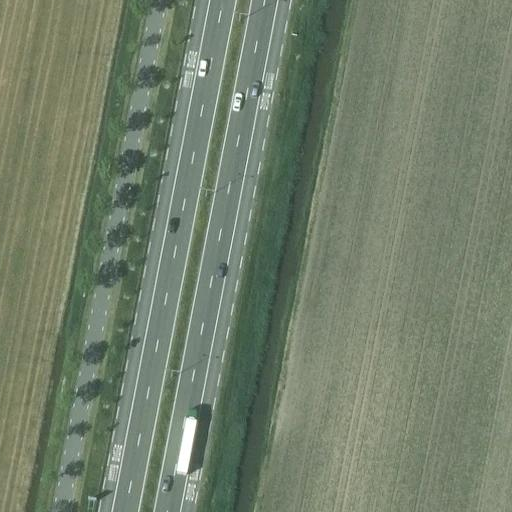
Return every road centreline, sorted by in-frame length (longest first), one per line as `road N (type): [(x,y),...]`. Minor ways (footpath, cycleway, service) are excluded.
road 1 (primary): [(172,511),(270,0)]
road 2 (unclassified): [(160,0),(62,511)]
road 3 (primary): [(215,0),(118,511)]
